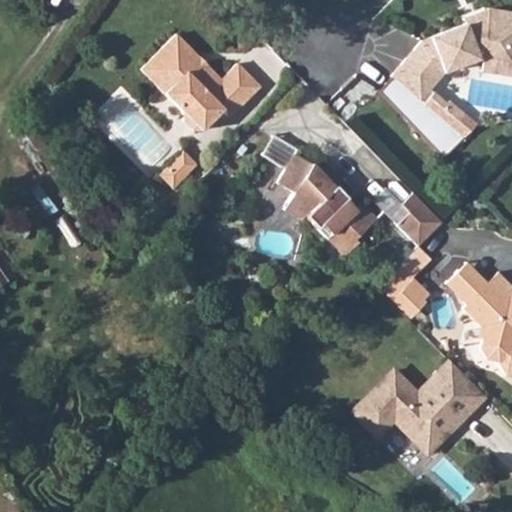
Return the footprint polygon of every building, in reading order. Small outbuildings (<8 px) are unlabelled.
[(511,65),(511,13),(485,9),(484,16),(418,40),(374,92),(440,159),(459,141),(432,116),(419,104),(415,101),(440,73),(478,59),(511,65)] [(225,116),(257,86),(234,63),(217,79),(173,33),(137,67),(179,111),(179,119),(189,129),(197,129),(218,109),(225,116)] [(511,65),(478,59),(484,74),(511,78),(511,65)] [(419,104),(432,116),(442,105),(429,93),(419,104)] [(442,105),(432,116),(459,141),(471,127),(444,102),(442,105)] [(160,178),(168,186),(191,163),(178,150),(163,165),(168,170),(160,178)] [(352,243),(373,223),(359,208),(353,214),(324,184),(306,174),(309,169),(288,158),(272,188),(289,198),(280,215),(298,224),(302,220),(341,260),(355,246),(352,243)] [(155,173),(160,178),(168,170),(163,165),(155,173)] [(394,227),(416,249),(433,231),(440,225),(411,195),(399,208),(406,214),(394,227)] [(0,285),(10,279),(0,265),(0,285)] [(462,309),(483,288),(462,266),(441,288),(462,309)] [(511,300),(510,301),(508,296),(509,290),(495,276),(483,288),(462,309),(458,313),(481,335),(476,355),(482,365),(494,367),(503,381),(511,383),(511,382),(511,348),(508,347),(510,340),(511,340),(511,300)] [(409,284),(387,306),(401,320),(423,299),(409,284)] [(480,401),(446,366),(412,399),(389,375),(347,416),(371,440),(388,423),(422,458),(480,401)]
